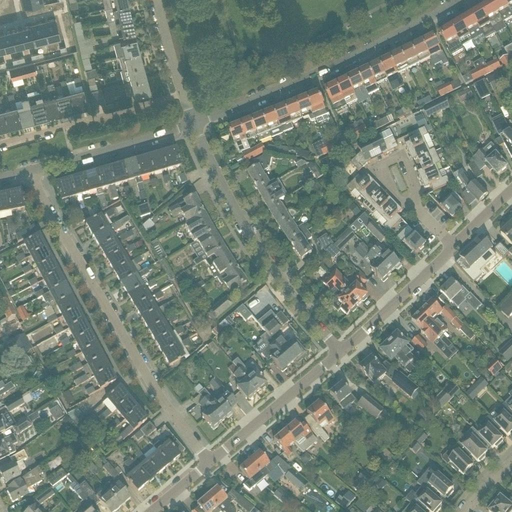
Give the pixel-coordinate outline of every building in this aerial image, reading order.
[(42,0),(20,0),(22,9),(43,5),(42,0)] [(77,3),(76,0),(68,0),(70,5),(71,9),(78,7),(77,3)] [(511,13),(511,12),(503,0),(497,0),(492,3),(500,18),(503,23),(511,17),(511,13)] [(511,10),(511,0),(503,0),(511,12),(511,10)] [(130,17),(127,3),(112,7),(104,9),(107,21),(130,17)] [(500,18),(492,3),(481,9),(493,29),(503,23),(500,18)] [(496,34),(493,29),(481,9),(471,16),(483,35),(486,40),(496,34)] [(483,35),(471,16),(461,22),(472,41),(483,35)] [(133,30),(130,17),(107,21),(110,35),(133,30)] [(55,19),(42,22),(47,43),(60,40),(55,19)] [(42,22),(29,26),(33,43),(34,47),(47,43),(42,22)] [(472,41),(461,22),(450,28),(459,42),(462,47),(472,41)] [(29,26),(20,28),(24,46),(33,43),(29,26)] [(84,38),(82,27),(75,28),(79,46),(92,43),(90,37),(84,38)] [(20,28),(10,31),(15,48),(24,46),(20,28)] [(462,47),(459,42),(450,28),(447,30),(445,28),(439,32),(441,34),(439,35),(440,35),(449,49),(447,50),(451,57),(463,49),(462,47)] [(10,31),(1,33),(5,50),(15,48),(10,31)] [(441,53),(438,47),(434,38),(435,38),(434,37),(422,43),(430,58),(434,66),(442,63),(444,66),(448,64),(442,52),(441,53)] [(135,38),(125,40),(113,43),(117,57),(139,51),(135,38)] [(93,51),(92,43),(79,46),(81,53),(93,51)] [(430,58),(422,43),(412,49),(419,64),(430,58)] [(419,64),(412,49),(401,54),(408,69),(419,64)] [(142,64),(139,51),(117,57),(120,70),(127,68),(142,64)] [(408,69),(401,54),(390,59),(398,74),(408,69)] [(90,63),(89,57),(82,58),(83,65),(90,63)] [(511,62),(509,57),(500,61),(505,71),(511,67),(511,62)] [(398,74),(390,59),(379,65),(387,80),(391,87),(401,82),(398,74)] [(490,73),(501,68),(497,60),(486,66),(490,73)] [(33,63),(19,67),(22,77),(36,74),(35,71),(33,63)] [(91,68),(90,63),(83,65),(85,71),(85,70),(87,78),(94,76),(94,77),(97,76),(95,67),(91,68)] [(145,77),(142,64),(127,68),(130,81),(145,77)] [(387,80),(379,65),(369,70),(376,85),(387,80)] [(22,77),(19,67),(6,70),(7,74),(10,73),(12,80),(22,77)] [(487,76),(482,67),(470,73),(470,74),(474,82),(487,76)] [(379,90),(376,85),(369,70),(358,75),(368,95),(379,90)] [(497,74),(488,79),(492,90),(502,85),(497,74)] [(368,95),(358,75),(347,81),(357,101),(368,95)] [(149,90),(145,77),(130,81),(123,82),(127,96),(149,90)] [(73,109),(69,93),(65,80),(60,81),(64,95),(56,97),(60,113),(73,109)] [(474,85),(480,97),(488,93),(485,85),(486,85),(484,80),(474,85)] [(357,101),(347,81),(336,86),(346,106),(357,101)] [(56,97),(53,83),(47,85),(50,98),(43,100),(47,116),(60,113),(56,97)] [(96,83),(95,83),(89,85),(90,91),(91,91),(98,89),(96,83)] [(454,91),(450,84),(449,84),(437,90),(441,98),(454,91)] [(346,106),(336,86),(324,92),(325,92),(326,92),(335,112),(346,106)] [(105,102),(102,92),(101,88),(98,89),(91,91),(92,95),(94,104),(105,102)] [(469,88),(459,95),(463,102),(474,95),(469,88)] [(84,97),(82,90),(69,93),(73,109),(86,106),(87,106),(84,97)] [(47,116),(43,100),(42,100),(40,92),(29,95),(28,94),(27,95),(29,104),(34,120),(47,116)] [(325,110),(323,106),(319,95),(320,95),(320,94),(307,99),(314,114),(316,120),(318,125),(329,120),(327,115),(325,110)] [(29,104),(27,95),(25,96),(26,99),(15,101),(16,107),(21,123),(34,120),(29,104)] [(430,97),(424,100),(426,105),(432,102),(430,97)] [(314,114),(307,99),(303,101),(302,98),(296,101),(297,103),(296,103),(303,119),(314,114)] [(445,99),(423,110),(427,118),(449,107),(445,99)] [(424,100),(418,103),(420,108),(426,105),(424,100)] [(303,119),(296,103),(285,108),(291,123),(303,119)] [(21,123),(16,107),(3,111),(7,127),(21,123)] [(294,129),(291,123),(285,108),(281,109),(280,107),(274,110),(275,112),(274,112),(280,128),(283,133),(294,129)] [(409,107),(402,111),(404,116),(412,112),(409,107)] [(404,116),(402,111),(396,114),(399,119),(403,116),(404,116)] [(280,128),(274,112),(270,114),(269,112),(262,114),(263,117),(269,132),(272,138),(283,133),(280,128)] [(416,119),(419,128),(426,125),(422,116),(416,119)] [(269,132),(263,117),(252,121),(258,137),(260,142),(272,138),(269,132)] [(390,123),(387,118),(380,121),(383,127),(390,123)] [(258,137),(252,121),(241,126),(247,141),(258,137)] [(364,126),(362,121),(356,124),(358,130),(365,126),(364,126)] [(383,127),(380,121),(374,124),(377,130),(383,127)] [(499,123),(494,126),(499,137),(500,136),(501,138),(495,141),(499,147),(504,145),(511,158),(511,157),(511,133),(510,131),(509,131),(505,121),(499,123)] [(358,130),(356,124),(350,127),(356,140),(369,134),(365,126),(358,130)] [(251,151),(247,141),(241,126),(229,130),(239,154),(241,153),(247,162),(260,154),(257,148),(251,151)] [(411,142),(407,144),(405,146),(408,153),(427,144),(423,138),(428,135),(425,128),(408,136),(411,142)] [(379,137),(369,142),(374,153),(380,150),(383,156),(399,148),(390,130),(379,136),(379,137)] [(329,138),(324,141),(326,146),(321,148),(324,156),(336,150),(332,142),(329,138)] [(326,146),(324,141),(312,146),(317,159),(323,156),(324,156),(321,148),(326,146)] [(369,156),(374,153),(369,142),(358,147),(361,153),(350,163),(359,172),(367,164),(372,162),(369,156)] [(430,151),(427,144),(408,153),(412,160),(414,160),(417,159),(420,164),(438,156),(442,154),(440,150),(436,153),(434,149),(430,151)] [(507,167),(497,156),(499,154),(490,144),(476,156),(472,160),(473,163),(480,172),(486,167),(490,172),(492,170),(498,176),(507,167)] [(262,145),(257,148),(260,154),(266,151),(262,145)] [(280,148),(275,147),(274,153),(288,155),(289,150),(288,150),(288,149),(280,147),(280,148)] [(175,151),(162,155),(167,170),(174,168),(180,167),(175,150),(175,151)] [(167,170),(162,155),(149,159),(154,174),(167,170)] [(330,156),(319,161),(324,170),(335,165),(330,156)] [(441,163),(438,156),(420,164),(422,170),(420,171),(418,174),(421,180),(439,172),(436,165),(441,163)] [(265,178),(263,173),(270,169),(272,159),(264,157),(247,166),(251,164),(254,170),(249,173),(255,184),(255,186),(257,189),(258,189),(259,191),(270,185),(266,177),(265,178)] [(154,174),(149,159),(136,163),(140,178),(154,174)] [(296,161),(294,162),(298,169),(306,164),(305,162),(296,161)] [(147,200),(140,178),(136,163),(123,166),(127,182),(135,180),(141,201),(147,200)] [(482,176),(480,172),(473,163),(468,166),(476,180),(482,176)] [(127,182),(123,166),(110,170),(114,186),(127,182)] [(114,186),(110,170),(97,174),(101,189),(109,187),(112,201),(118,199),(114,186)] [(442,179),(439,172),(421,180),(424,187),(427,188),(431,186),(433,192),(450,184),(447,177),(442,179)] [(101,189),(97,174),(84,178),(88,193),(96,191),(100,205),(105,203),(101,189)] [(488,194),(481,187),(476,182),(472,186),(465,174),(458,178),(466,191),(478,204),(488,194)] [(183,175),(178,177),(181,183),(181,184),(186,182),(183,175)] [(360,196),(375,182),(369,177),(367,178),(364,181),(359,176),(346,189),(351,194),(355,191),(360,196)] [(88,193),(84,178),(71,182),(75,197),(88,193)] [(156,180),(150,182),(152,189),(158,188),(156,180)] [(278,180),(270,185),(259,191),(270,208),(279,202),(284,199),(277,188),(281,185),(278,180)] [(75,197),(71,182),(57,186),(57,184),(57,185),(61,202),(62,201),(69,199),(73,212),(79,210),(75,197)] [(381,197),(377,192),(379,190),(380,188),(375,182),(360,196),(366,202),(362,205),(367,211),(381,197)] [(20,193),(7,196),(10,212),(24,209),(21,192),(20,192),(20,193)] [(464,202),(454,192),(439,206),(452,219),(462,210),(459,206),(464,202)] [(0,214),(10,212),(7,196),(0,197),(0,214)] [(204,213),(202,209),(201,208),(195,197),(186,202),(184,203),(185,203),(179,206),(169,211),(172,216),(180,212),(187,223),(193,220),(194,221),(194,220),(204,215),(204,214),(204,213)] [(382,218),(396,204),(391,199),(388,199),(386,201),(381,197),(367,211),(373,216),(376,212),(382,218)] [(291,210),(286,213),(282,206),(281,206),(279,202),(270,208),(280,225),(297,214),(296,213),(291,210)] [(148,204),(137,208),(141,218),(151,214),(148,204)] [(397,215),(400,212),(401,209),(396,204),(382,218),(387,223),(383,227),(389,233),(392,229),(402,220),(397,215)] [(115,215),(112,210),(105,214),(108,219),(115,215)] [(297,230),(294,224),(300,220),(304,214),(302,212),(297,215),(297,214),(280,225),(291,242),(301,235),(307,231),(303,225),(297,230)] [(213,232),(204,215),(194,220),(195,221),(186,227),(195,242),(195,243),(198,241),(204,238),(213,232)] [(386,236),(375,225),(366,216),(361,222),(367,229),(382,244),(388,238),(386,236)] [(107,229),(100,217),(85,226),(86,226),(93,237),(107,229)] [(111,235),(121,230),(117,223),(107,229),(93,237),(100,249),(114,241),(111,235)] [(511,226),(511,225),(501,234),(508,242),(511,245),(511,226)] [(18,243),(37,233),(33,226),(16,236),(18,243)] [(389,233),(386,236),(388,238),(390,240),(397,234),(392,229),(389,233)] [(312,253),(305,243),(312,239),(307,231),(301,235),(291,242),(302,260),(312,253)] [(340,252),(355,237),(350,231),(334,246),(340,252)] [(214,233),(213,232),(204,238),(198,241),(208,260),(224,250),(214,233)] [(426,245),(413,232),(399,246),(409,256),(413,251),(416,255),(426,245)] [(129,239),(126,234),(119,238),(122,243),(129,239)] [(326,235),(317,241),(325,252),(331,246),(333,245),(326,235)] [(493,248),(489,244),(482,236),(460,258),(461,259),(456,264),(466,273),(470,269),(474,273),(486,262),(482,258),(493,248)] [(39,237),(24,244),(30,257),(45,249),(38,238),(39,237)] [(121,252),(114,241),(100,249),(107,261),(121,252)] [(156,242),(149,245),(152,251),(160,247),(156,241),(155,241),(156,242)] [(391,273),(371,253),(363,244),(358,249),(375,266),(371,270),(384,283),(388,279),(387,278),(391,273)] [(500,244),(495,250),(503,259),(509,253),(508,252),(500,244)] [(136,251),(133,245),(126,249),(129,255),(136,251)] [(339,254),(331,246),(325,252),(332,261),(339,254)] [(401,266),(394,259),(390,254),(391,253),(388,249),(385,249),(381,253),(376,248),(371,253),(391,273),(396,269),(397,270),(401,266)] [(51,261),(45,249),(30,257),(37,269),(51,261)] [(236,266),(226,249),(224,250),(208,260),(205,261),(209,268),(208,269),(214,280),(218,278),(236,266)] [(128,264),(121,252),(107,261),(114,272),(128,264)] [(15,258),(18,264),(25,260),(22,255),(15,258)] [(143,262),(140,257),(133,261),(136,267),(143,262)] [(193,262),(196,267),(202,263),(199,258),(193,262)] [(57,274),(51,261),(37,269),(43,281),(57,274)] [(135,276),(128,264),(114,272),(121,284),(135,276)] [(246,283),(236,266),(218,278),(221,283),(223,282),(229,293),(246,283)] [(29,267),(22,270),(25,276),(32,272),(29,267)] [(142,288),(138,281),(149,274),(146,269),(135,276),(121,284),(128,296),(142,288)] [(359,272),(354,278),(363,286),(368,281),(359,272)] [(64,286),(57,274),(43,281),(49,293),(64,286)] [(359,305),(339,284),(331,276),(323,283),(332,292),(335,289),(343,298),(339,302),(344,307),(341,309),(347,316),(352,312),(353,313),(356,310),(356,307),(359,305)] [(35,279),(28,282),(31,288),(38,284),(35,279)] [(368,296),(361,289),(357,285),(353,289),(344,280),(339,284),(359,305),(362,302),(364,302),(367,299),(366,298),(368,296)] [(154,281),(147,285),(151,291),(158,287),(154,281)] [(465,300),(469,295),(459,285),(457,287),(452,282),(446,288),(445,286),(440,291),(441,292),(440,293),(443,295),(439,299),(444,305),(448,301),(450,303),(451,302),(458,309),(466,301),(465,300)] [(56,305),(70,298),(64,286),(49,293),(44,296),(37,299),(36,300),(40,307),(41,307),(44,312),(56,305)] [(149,299),(142,288),(128,296),(135,308),(149,299)] [(35,294),(37,299),(44,296),(41,291),(35,294)] [(161,292),(154,296),(157,302),(164,298),(161,292)] [(62,317),(76,310),(70,298),(56,305),(62,317)] [(482,306),(474,298),(470,302),(478,310),(482,306)] [(156,311),(149,299),(135,308),(142,319),(156,311)] [(213,321),(230,308),(223,299),(206,313),(213,321)] [(436,319),(443,312),(439,308),(432,301),(420,312),(442,335),(448,330),(443,326),(436,319)] [(163,323),(159,317),(171,309),(168,304),(156,311),(142,319),(149,331),(163,323)] [(511,314),(511,310),(504,304),(498,310),(508,319),(511,314)] [(13,312),(9,305),(2,308),(8,320),(15,317),(13,312)] [(245,321),(252,316),(242,305),(236,311),(245,321)] [(23,307),(16,311),(22,323),(33,317),(31,314),(28,315),(23,307)] [(83,322),(76,310),(62,317),(68,329),(83,322)] [(453,346),(442,335),(420,312),(412,320),(422,331),(421,332),(429,340),(433,337),(437,341),(438,341),(448,351),(453,346)] [(178,321),(175,316),(168,320),(171,325),(178,321)] [(275,334),(281,329),(273,319),(272,319),(270,316),(258,325),(266,335),(290,364),(295,360),(296,361),(301,357),(305,353),(294,340),(286,347),(275,334)] [(8,320),(1,324),(9,342),(18,338),(19,337),(24,334),(15,317),(8,320)] [(224,330),(232,323),(228,318),(220,325),(224,330)] [(456,318),(451,323),(459,331),(459,332),(460,331),(464,327),(456,318)] [(89,334),(83,322),(68,329),(75,341),(89,334)] [(170,335),(163,323),(149,331),(156,343),(170,335)] [(49,333),(52,338),(63,333),(60,327),(49,333)] [(185,333),(182,328),(175,331),(178,337),(185,333)] [(30,345),(24,334),(19,337),(24,347),(26,351),(32,348),(30,345)] [(95,346),(89,334),(75,341),(81,354),(95,346)] [(393,339),(389,343),(410,364),(415,359),(410,354),(414,351),(404,341),(398,334),(397,335),(395,334),(391,338),(393,339)] [(177,346),(170,335),(156,343),(163,355),(177,346)] [(290,364),(266,335),(261,339),(269,348),(262,354),(268,362),(268,363),(271,360),(282,373),(287,369),(286,368),(290,364)] [(418,336),(412,342),(421,352),(428,346),(418,336)] [(60,343),(63,348),(70,345),(67,339),(60,343)] [(188,340),(181,344),(184,349),(191,345),(188,340)] [(410,364),(389,343),(385,346),(384,345),(380,349),(381,350),(380,351),(391,362),(395,359),(410,373),(415,368),(410,364)] [(507,362),(511,357),(511,346),(509,344),(499,354),(507,362)] [(102,358),(95,346),(81,354),(87,366),(102,358)] [(184,358),(177,346),(163,355),(170,366),(169,367),(184,358)] [(73,351),(66,355),(69,360),(76,356),(73,351)] [(94,378),(108,370),(102,358),(87,366),(82,368),(82,369),(86,375),(74,382),(76,387),(94,378)] [(386,375),(381,369),(381,368),(372,358),(365,364),(364,363),(361,366),(361,367),(360,368),(366,376),(369,379),(374,385),(386,375)] [(494,360),(485,369),(493,378),(503,370),(494,360)] [(72,374),(82,369),(82,368),(80,363),(69,369),(72,374)] [(251,377),(243,367),(238,371),(256,393),(266,385),(255,373),(251,377)] [(114,382),(108,370),(94,378),(100,390),(115,382),(114,382)] [(256,393),(238,371),(233,376),(241,385),(236,389),(247,401),(256,393)] [(392,383),(411,399),(419,390),(416,388),(400,374),(392,383)] [(410,377),(407,380),(413,385),(416,382),(410,377)] [(481,379),(477,383),(484,390),(488,386),(481,379)] [(448,388),(444,392),(452,400),(460,391),(450,381),(446,386),(448,388)] [(355,401),(347,392),(341,384),(329,394),(336,401),(339,405),(343,410),(350,405),(351,405),(355,401)] [(229,411),(237,404),(226,392),(214,402),(204,390),(203,391),(199,386),(195,390),(198,395),(204,401),(222,422),(226,418),(227,419),(232,415),(229,411)] [(92,387),(85,391),(87,395),(88,397),(95,393),(92,387)] [(106,419),(116,410),(128,400),(119,390),(120,389),(107,399),(112,406),(103,414),(106,419)] [(470,389),(465,395),(472,401),(477,396),(470,389)] [(444,392),(434,402),(443,410),(452,400),(444,392)] [(357,406),(375,421),(378,418),(381,421),(386,415),(383,412),(365,396),(357,406)] [(9,414),(25,404),(20,397),(4,407),(9,414)] [(125,421),(137,411),(128,400),(116,410),(125,421)] [(222,422),(204,401),(198,405),(206,414),(202,418),(213,431),(218,427),(217,426),(222,422)] [(328,414),(325,411),(318,403),(306,413),(316,424),(310,429),(317,438),(319,436),(324,443),(328,439),(320,430),(332,420),(327,415),(328,414)] [(511,421),(510,419),(511,417),(511,412),(510,410),(504,404),(495,413),(499,418),(495,423),(494,423),(499,427),(499,428),(508,436),(510,434),(511,435),(511,421)] [(77,425),(84,420),(75,410),(68,414),(77,425)] [(134,432),(147,421),(146,420),(145,421),(137,411),(125,421),(130,427),(120,435),(124,440),(134,432)] [(494,432),(499,428),(499,427),(494,423),(495,423),(489,417),(480,426),(484,430),(479,435),(485,441),(492,449),(495,447),(496,448),(503,442),(501,440),(502,439),(494,432)] [(32,426),(27,418),(12,429),(17,436),(32,426)] [(117,420),(111,425),(115,429),(121,425),(117,420)] [(155,430),(149,423),(140,432),(143,436),(144,436),(146,438),(155,430)] [(316,442),(309,433),(303,426),(299,429),(295,423),(284,432),(294,444),(298,449),(303,453),(316,442)] [(480,446),(485,441),(479,435),(472,428),(465,436),(469,440),(463,447),(470,454),(469,454),(478,462),(479,461),(480,463),(485,457),(484,456),(487,453),(480,446)] [(137,441),(143,436),(140,432),(134,437),(137,441)] [(288,448),(294,444),(284,432),(273,441),(280,448),(283,453),(284,452),(288,458),(293,454),(288,448)] [(14,453),(11,447),(17,444),(13,437),(1,443),(1,442),(0,442),(0,460),(8,456),(14,453)] [(164,440),(159,444),(163,449),(158,453),(168,466),(178,457),(179,458),(180,457),(164,440)] [(179,441),(173,444),(177,454),(184,451),(179,441)] [(414,443),(409,449),(415,455),(421,449),(414,443)] [(465,458),(469,454),(470,454),(463,447),(459,443),(450,452),(454,457),(449,462),(453,465),(451,467),(458,473),(459,472),(463,476),(465,475),(466,476),(473,470),(472,468),(473,467),(465,458)] [(396,460),(385,449),(381,453),(382,454),(380,456),(387,463),(390,461),(392,463),(396,460)] [(25,469),(21,462),(27,458),(24,451),(10,459),(13,466),(12,466),(7,468),(0,472),(0,475),(2,479),(0,480),(3,484),(4,484),(5,485),(14,481),(19,478),(17,473),(25,469)] [(158,474),(147,462),(138,452),(134,455),(143,466),(137,471),(147,483),(158,474)] [(168,466),(158,453),(147,462),(158,474),(168,466)] [(274,471),(266,460),(259,453),(249,461),(259,473),(264,479),(274,471)] [(277,458),(272,462),(283,476),(291,470),(277,458)] [(124,464),(129,470),(133,466),(128,460),(124,464)] [(259,473),(249,461),(239,470),(248,481),(243,486),(249,491),(264,479),(259,473)] [(118,476),(108,464),(103,468),(113,480),(118,476)] [(41,482),(38,477),(42,474),(39,467),(19,481),(8,489),(9,489),(10,491),(7,493),(12,503),(27,495),(25,491),(41,482)] [(291,470),(284,478),(301,492),(303,490),(308,485),(291,470)] [(53,488),(66,478),(66,477),(67,476),(62,471),(48,482),(53,488)] [(147,483),(137,471),(126,480),(137,493),(138,493),(137,492),(147,483)] [(360,482),(354,489),(360,494),(372,479),(364,472),(358,480),(360,482)] [(453,489),(449,485),(450,483),(443,477),(442,479),(438,475),(433,481),(426,474),(417,484),(427,493),(431,496),(432,496),(436,491),(444,499),(446,497),(447,499),(454,492),(452,490),(453,489)] [(95,507),(89,500),(78,487),(68,475),(67,476),(66,477),(66,478),(72,485),(69,488),(73,493),(74,492),(82,502),(78,506),(83,511),(91,511),(95,507)] [(380,479),(375,485),(381,491),(387,485),(380,479)] [(130,499),(123,492),(113,480),(104,488),(106,491),(108,493),(120,507),(129,500),(130,499)] [(84,483),(78,487),(89,500),(94,495),(84,483)] [(230,497),(226,500),(217,488),(207,497),(217,509),(219,511),(235,511),(229,505),(233,502),(230,497)] [(38,508),(54,495),(50,489),(33,502),(38,508)] [(279,490),(275,494),(284,501),(287,504),(291,507),(294,503),(279,490)] [(114,511),(120,507),(108,493),(106,491),(97,499),(107,511),(114,511)] [(340,498),(336,503),(345,510),(355,498),(349,492),(343,500),(340,498)] [(442,505),(432,496),(431,496),(427,493),(421,500),(412,492),(405,500),(416,509),(419,511),(421,511),(425,508),(429,511),(437,511),(441,509),(439,507),(442,505)] [(219,511),(217,509),(207,497),(197,505),(198,507),(191,511),(219,511)] [(240,497),(235,503),(245,511),(251,511),(254,509),(240,497)] [(511,511),(511,499),(510,499),(511,500),(508,504),(500,498),(496,503),(492,507),(493,507),(488,511),(511,511)]
